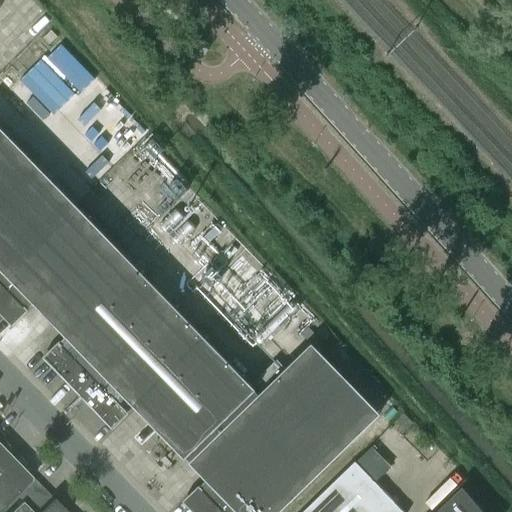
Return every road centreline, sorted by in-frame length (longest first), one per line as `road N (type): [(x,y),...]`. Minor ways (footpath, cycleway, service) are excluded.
road 1 (tertiary): [(511,309),(233,0)]
road 2 (unclassified): [(132,511),(0,376)]
